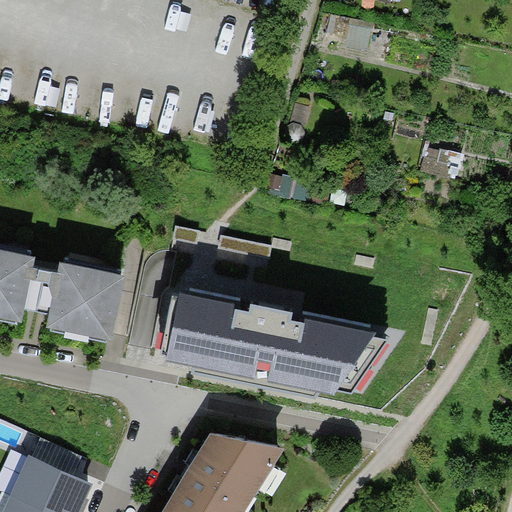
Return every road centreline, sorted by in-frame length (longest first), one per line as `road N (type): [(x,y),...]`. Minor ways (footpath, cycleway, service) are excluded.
road 1 (track): [(310,0),(253,183)]
road 2 (residential): [(0,361),(172,396)]
road 3 (residential): [(112,511),(172,396)]
